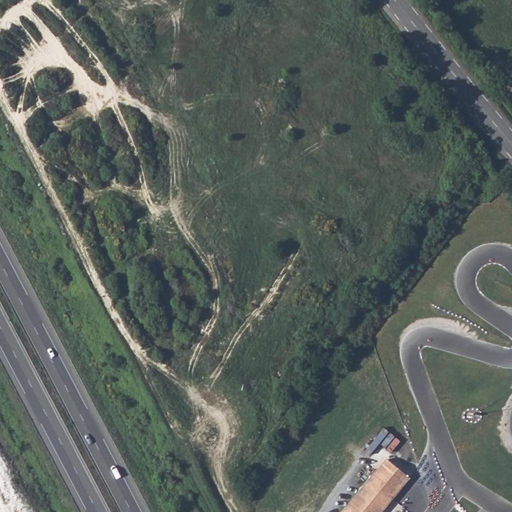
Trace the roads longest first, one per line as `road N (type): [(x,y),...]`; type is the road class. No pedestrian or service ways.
road 1 (motorway): [(131,511),(0,261)]
road 2 (motorway): [(0,326),(97,511)]
road 3 (primary): [(511,144),(394,0)]
